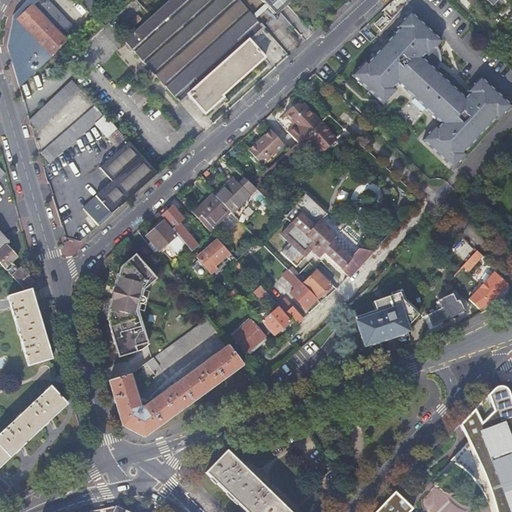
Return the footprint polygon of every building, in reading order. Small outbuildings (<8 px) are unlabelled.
[(48,0),(38,0),(37,2),(33,5),(68,42),(78,32),(48,0)] [(79,0),(78,1),(93,18),(104,8),(96,0),(79,0)] [(237,0),(169,0),(151,17),(124,41),(180,102),(188,95),(205,114),(215,106),(224,98),(222,96),(265,57),(249,40),(262,28),(258,23),(237,0)] [(237,0),(258,23),(271,12),(273,14),(289,0),(237,0)] [(511,5),(511,0),(484,0),(500,16),(511,5)] [(68,42),(33,5),(24,13),(17,20),(43,50),(38,54),(43,59),(41,61),(44,65),(68,42)] [(404,19),(433,46),(438,40),(407,13),(403,18),(404,19)] [(404,19),(403,18),(395,27),(397,29),(365,64),(363,62),(351,76),(382,104),(394,90),(392,88),(397,83),(441,123),(436,128),(434,126),(433,127),(431,129),(421,140),(452,168),(464,154),(462,152),(494,117),(497,119),(503,112),(493,103),(490,99),(486,96),(473,84),(469,88),(467,91),(466,91),(468,93),(464,98),(435,72),(426,64),(429,61),(429,57),(426,54),(433,46),(404,19)] [(21,48),(29,57),(35,51),(38,54),(43,50),(17,20),(12,25),(28,42),(21,48)] [(434,47),(433,46),(426,54),(429,57),(429,61),(426,64),(435,72),(436,68),(438,64),(438,60),(438,56),(437,52),(435,49),(434,47)] [(35,51),(29,57),(40,69),(44,65),(41,61),(43,59),(38,54),(35,51)] [(16,76),(23,84),(38,70),(40,69),(29,57),(15,72),(16,76)] [(479,77),(473,84),(486,96),(490,99),(493,103),(503,112),(509,106),(479,77)] [(38,129),(81,89),(72,80),(29,119),(38,129)] [(320,123),(321,122),(308,108),(307,108),(303,104),(297,103),(293,107),(292,107),(289,110),(285,113),(296,125),(292,129),(288,132),(298,143),(303,138),(320,123)] [(50,163),(94,124),(104,116),(96,106),(42,153),(50,163)] [(119,151),(129,142),(104,116),(94,124),(119,151)] [(257,190),(286,218),(292,224),(325,254),(342,270),(350,277),(376,248),(362,245),(354,255),(350,251),(346,255),(331,241),(335,237),(318,222),(326,214),(305,193),(297,201),(297,200),(294,203),(295,204),(289,210),(261,183),(287,160),(292,165),(311,147),(318,155),(335,139),(320,123),(303,138),(298,143),(289,151),(251,185),(257,190)] [(262,165),(284,145),(271,130),(263,137),(264,138),(261,141),(260,140),(256,144),(249,150),(253,155),(251,157),(255,163),(258,161),(262,165)] [(90,216),(99,226),(158,175),(136,150),(129,142),(119,151),(99,168),(111,182),(82,207),(90,216)] [(30,289),(38,287),(37,286),(27,274),(20,267),(18,269),(11,262),(16,256),(5,244),(8,241),(0,232),(0,175),(3,172),(0,168),(0,263),(25,291),(30,289)] [(227,186),(215,197),(229,212),(231,214),(257,190),(251,185),(245,179),(238,186),(234,182),(231,185),(228,187),(227,186)] [(215,197),(211,194),(208,197),(226,215),(229,212),(215,197)] [(226,215),(208,197),(201,204),(195,210),(193,208),(190,211),(209,232),(226,215)] [(167,212),(164,208),(158,213),(187,247),(191,252),(198,247),(179,224),(184,220),(178,213),(173,207),(167,212)] [(151,243),(158,251),(168,243),(178,254),(187,247),(158,213),(155,216),(161,223),(153,230),(146,237),(151,243)] [(320,259),(325,254),(292,224),(281,236),(289,244),(281,254),(296,268),(307,256),(311,251),(320,259)] [(215,266),(229,254),(217,240),(196,258),(210,275),(217,269),(215,266)] [(260,243),(258,241),(255,245),(249,249),(256,257),(266,248),(260,243)] [(148,245),(155,254),(158,251),(151,243),(148,245)] [(482,257),(476,251),(462,266),(469,271),(482,257)] [(127,266),(136,259),(134,256),(125,263),(127,266)] [(137,258),(136,259),(127,266),(126,267),(127,268),(123,271),(122,271),(121,271),(121,272),(120,272),(119,272),(119,273),(118,274),(114,291),(118,292),(117,298),(112,297),(108,314),(108,315),(108,316),(109,317),(110,318),(112,324),(108,325),(114,346),(118,344),(119,350),(116,351),(116,352),(117,351),(119,357),(118,357),(118,358),(133,353),(134,356),(146,345),(143,348),(141,343),(146,343),(137,316),(134,317),(133,312),(135,311),(136,311),(138,304),(139,305),(140,305),(141,305),(142,305),(143,304),(144,303),(144,302),(144,301),(144,300),(144,299),(144,298),(143,298),(142,297),(141,297),(140,297),(143,290),(141,288),(143,286),(145,288),(155,279),(137,258)] [(192,268),(194,271),(201,265),(199,263),(192,268)] [(201,265),(194,271),(200,278),(207,272),(201,265)] [(291,268),(288,271),(295,278),(299,275),(291,268)] [(288,271),(282,276),(290,283),(295,278),(288,271)] [(316,299),(317,300),(331,285),(317,271),(305,282),(302,285),(316,299)] [(494,273),(469,300),(479,310),(490,304),(496,298),(507,286),(494,273)] [(299,275),(295,278),(301,284),(302,285),(305,282),(299,275)] [(295,278),(290,283),(293,287),(295,289),(301,284),(295,278)] [(302,285),(301,284),(295,289),(293,287),(292,289),(293,291),(290,294),(305,310),(316,299),(302,285)] [(217,302),(227,294),(221,288),(211,296),(217,302)] [(33,297),(30,289),(25,291),(7,296),(9,303),(28,366),(52,359),(47,344),(36,308),(33,297)] [(233,289),(227,294),(231,300),(237,294),(233,289)] [(275,303),(263,290),(258,294),(267,304),(270,302),(273,305),(275,303)] [(415,313),(417,311),(404,300),(400,291),(389,295),(390,297),(398,294),(401,302),(415,313)] [(406,327),(417,315),(415,313),(401,302),(398,294),(390,297),(378,301),(372,303),(375,312),(353,319),(364,348),(370,345),(405,333),(407,332),(406,327)] [(456,301),(452,294),(438,301),(441,308),(427,315),(433,326),(449,319),(464,311),(459,300),(456,301)] [(277,305),(296,325),(303,319),(284,299),(277,305)] [(270,333),(273,337),(281,330),(289,322),(277,308),(269,315),(261,322),(270,333)] [(210,315),(206,310),(202,314),(206,319),(210,315)] [(261,322),(269,315),(266,312),(263,315),(255,316),(261,322)] [(146,363),(138,368),(147,381),(154,376),(151,372),(154,370),(157,374),(162,371),(160,370),(214,330),(206,319),(165,349),(146,363)] [(245,354),(264,338),(255,327),(250,321),(231,336),(245,354)] [(270,333),(261,322),(255,327),(264,338),(270,333)] [(405,335),(405,333),(370,345),(371,347),(387,342),(405,335)] [(233,345),(229,348),(236,358),(240,354),(233,345)] [(129,375),(108,381),(115,406),(121,425),(143,437),(178,412),(242,365),(236,358),(229,348),(227,346),(143,408),(139,408),(129,375)] [(511,511),(511,392),(511,391),(509,386),(502,384),(498,387),(463,422),(471,440),(481,458),(490,481),(497,501),(499,511),(511,511)] [(0,466),(67,405),(50,387),(0,433),(0,466)] [(481,458),(471,440),(454,459),(466,466),(484,485),(492,505),(493,511),(499,511),(497,501),(490,481),(481,458)] [(203,473),(243,511),(286,511),(284,509),(225,451),(203,473)] [(379,511),(412,511),(414,511),(397,495),(379,511)]
